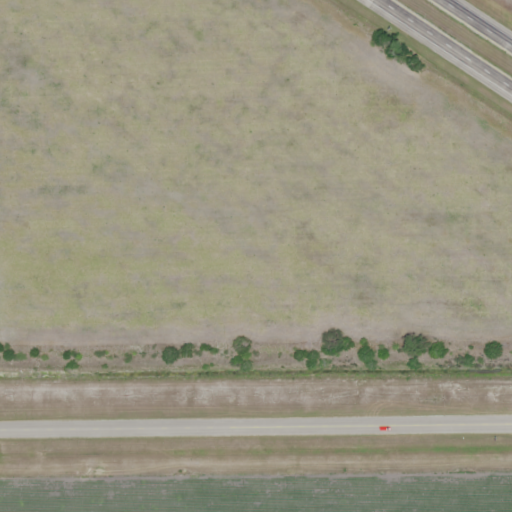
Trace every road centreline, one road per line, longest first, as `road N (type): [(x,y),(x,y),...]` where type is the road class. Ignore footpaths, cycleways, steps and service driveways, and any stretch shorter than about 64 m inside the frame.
road 1 (tertiary): [(0,433),(511,423)]
road 2 (tertiary): [(378,0),(511,90)]
